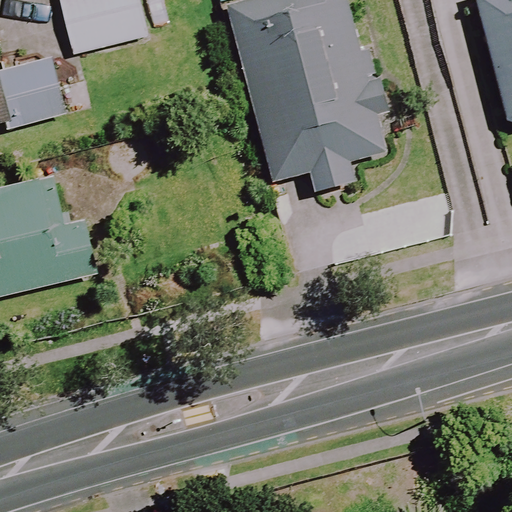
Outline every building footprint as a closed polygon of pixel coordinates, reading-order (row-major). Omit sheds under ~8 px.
[(142,42),(132,0),(58,0),(72,58),(142,42)] [(356,54),(343,0),(263,0),(230,8),(269,185),(309,176),(313,196),(354,187),(348,164),(385,156),(376,118),(386,116),(371,50),(356,54)] [(511,0),(476,0),(507,131),(511,130),(511,0)] [(16,71),(6,20),(0,21),(0,132),(68,118),(57,62),(16,71)] [(0,200),(0,300),(97,277),(83,222),(66,226),(57,187),(0,200)]
